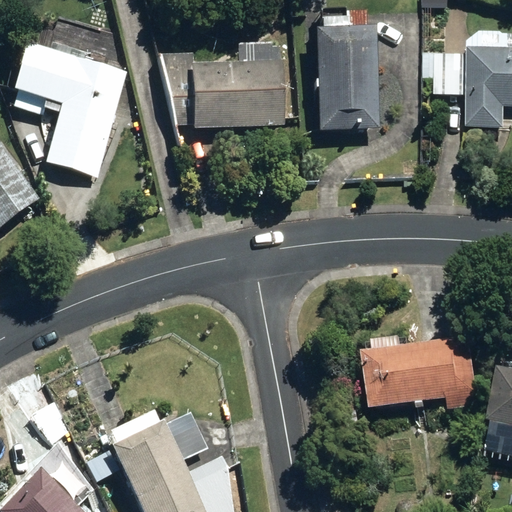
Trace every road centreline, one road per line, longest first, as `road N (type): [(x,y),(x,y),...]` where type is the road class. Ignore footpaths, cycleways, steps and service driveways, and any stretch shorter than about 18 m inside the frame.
road 1 (residential): [(249,256),(397,237),(511,248)]
road 2 (residential): [(0,336),(150,277),(249,256)]
road 3 (residential): [(296,511),(249,256)]
